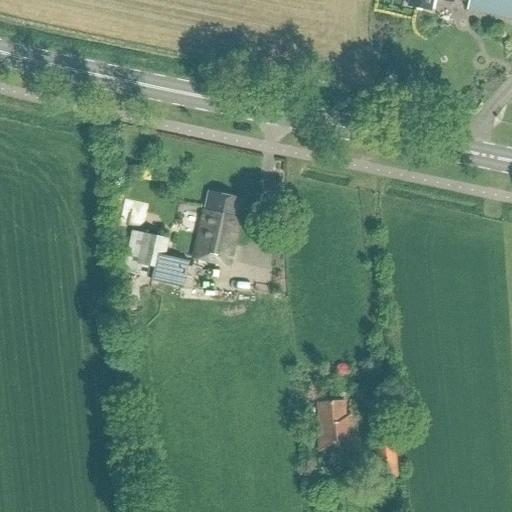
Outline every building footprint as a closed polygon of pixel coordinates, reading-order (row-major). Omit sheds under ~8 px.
[(511,0),(408,0),(407,6),(430,11),(432,0),(438,0),(451,3),(451,0),(453,0),(468,3),(466,10),(511,20),(511,0)] [(209,193),(195,260),(231,268),(239,228),(237,227),(243,200),(209,193)] [(170,239),(132,231),(122,271),(160,280),(159,283),(182,288),(186,273),(163,269),(170,239)] [(320,435),(317,435),(318,451),(354,448),(351,415),(345,415),(344,401),(317,403),(320,435)] [(398,477),(396,445),(375,449),(378,479),(398,477)] [(309,493),(326,491),(324,462),(307,463),(309,493)]
